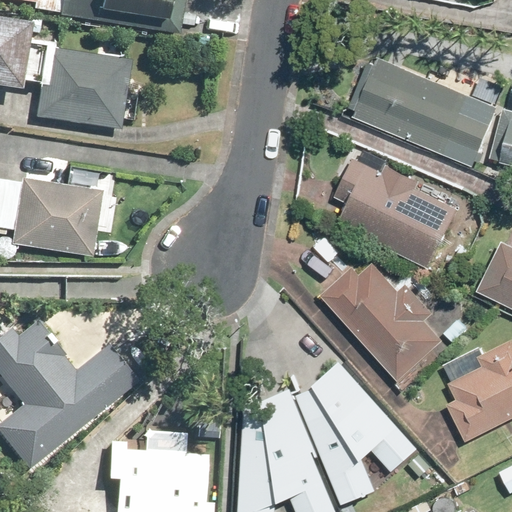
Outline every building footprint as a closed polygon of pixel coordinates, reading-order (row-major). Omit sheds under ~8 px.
[(33,0),(33,6),(48,8),(49,0),(33,0)] [(49,0),(48,8),(61,10),(60,12),(180,31),(184,0),(49,0)] [(29,36),(32,16),(0,11),(0,81),(20,84),(21,76),(33,78),(39,38),(29,36)] [(66,29),(80,31),(81,24),(67,22),(66,29)] [(33,78),(40,79),(35,115),(120,127),(130,58),(54,46),(55,40),(39,38),(33,78)] [(369,59),(350,105),(358,108),(355,114),(473,163),(498,103),(379,54),(376,62),(369,59)] [(511,107),(506,105),(493,157),(511,162),(511,107)] [(350,200),(339,220),(430,265),(460,207),(417,185),(421,178),(388,162),(384,169),(355,155),(336,193),(350,200)] [(0,225),(13,227),(10,242),(91,255),(102,188),(21,175),(21,181),(4,178),(0,206),(0,225)] [(511,243),(503,239),(478,288),(511,305),(511,243)] [(462,245),(457,256),(463,259),(468,248),(462,245)] [(426,316),(433,310),(408,281),(401,288),(374,260),(361,272),(354,263),(322,292),(399,378),(445,337),(426,316)] [(8,310),(0,310),(0,329),(8,329),(8,310)] [(459,318),(445,331),(454,339),(467,326),(459,318)] [(458,395),(448,400),(468,438),(511,415),(511,334),(480,352),(485,361),(450,380),(458,395)] [(0,429),(12,443),(21,435),(29,444),(36,438),(41,443),(52,434),(48,429),(62,416),(0,346),(0,429)] [(365,442),(348,451),(365,485),(407,465),(390,430),(384,433),(367,398),(347,407),(365,442)] [(284,440),(268,447),(284,479),(288,478),(303,507),(315,501),(320,510),(351,495),(331,457),(359,443),(340,407),(326,415),(322,406),(278,428),(284,440)] [(120,447),(115,511),(116,511),(144,511),(145,507),(204,511),(208,453),(120,447)] [(511,464),(500,471),(511,493),(511,492),(511,464)] [(444,488),(426,497),(433,508),(435,507),(434,505),(437,500),(441,496),(446,496),(449,497),(444,488)]
